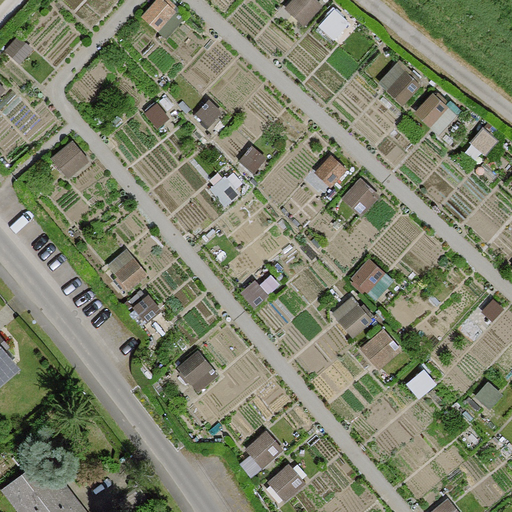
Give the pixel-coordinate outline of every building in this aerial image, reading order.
[(160,0),(158,0),(143,17),(158,31),(174,13),(160,0)] [(320,6),(314,0),(294,0),(287,9),(304,24),(320,6)] [(347,22),(334,12),(321,28),(333,38),(347,22)] [(181,20),(174,13),(158,31),(165,37),(181,20)] [(32,48),(18,36),(6,50),(20,62),(32,48)] [(420,86),(405,72),(388,91),(403,104),(420,86)] [(433,96),(417,113),(431,127),(448,109),(433,96)] [(222,114),(209,101),(196,114),(209,126),(222,114)] [(167,120),(155,105),(145,113),(157,128),(167,120)] [(455,116),(448,109),(431,127),(439,134),(455,116)] [(498,140),(486,129),(472,145),(484,155),(498,140)] [(88,160),(73,142),(54,158),(69,176),(88,160)] [(266,159),(253,147),(240,160),(253,172),(266,159)] [(348,170),(334,156),(317,175),(331,188),(348,170)] [(233,190),(224,179),(214,187),(223,198),(233,190)] [(378,196),(361,180),(343,199),(360,215),(378,196)] [(135,260),(117,274),(129,288),(147,274),(135,260)] [(369,262),(353,279),(368,293),(384,275),(369,262)] [(391,282),(384,275),(368,293),(375,300),(391,282)] [(265,296),(254,283),(240,294),(251,308),(265,296)] [(161,310),(149,297),(136,308),(147,322),(161,310)] [(333,315),(339,322),(357,306),(350,299),(333,315)] [(370,321),(357,306),(339,322),(352,337),(370,321)] [(398,351),(383,333),(364,349),(379,367),(398,351)] [(0,388),(21,370),(0,345),(0,388)] [(199,353),(181,369),(193,384),(212,368),(199,353)] [(218,376),(212,368),(193,384),(200,392),(218,376)] [(434,387),(423,373),(408,384),(419,398),(434,387)] [(501,396),(489,384),(476,397),(488,409),(501,396)] [(283,451),(268,433),(248,449),(263,467),(283,451)] [(85,511),(45,457),(0,490),(16,511),(85,511)] [(306,484),(291,466),(271,482),(286,500),(306,484)] [(457,511),(449,501),(435,511),(457,511)]
